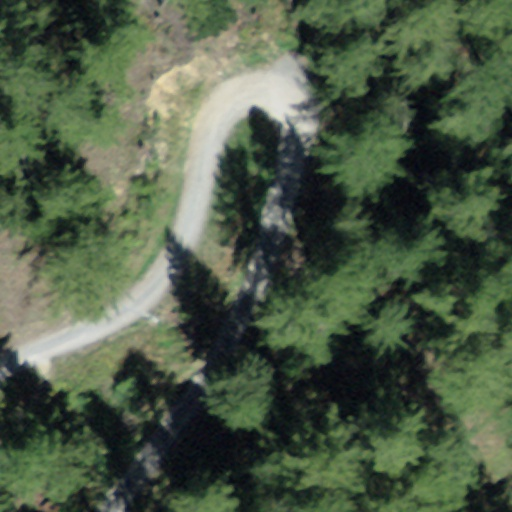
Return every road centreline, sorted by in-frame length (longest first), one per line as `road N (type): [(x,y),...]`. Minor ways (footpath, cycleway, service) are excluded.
road 1 (unclassified): [(116,511),(266,246),(301,135),(286,100)]
road 2 (track): [(286,100),(259,88),(215,113),(189,221),(150,290),(107,322),(0,371)]
